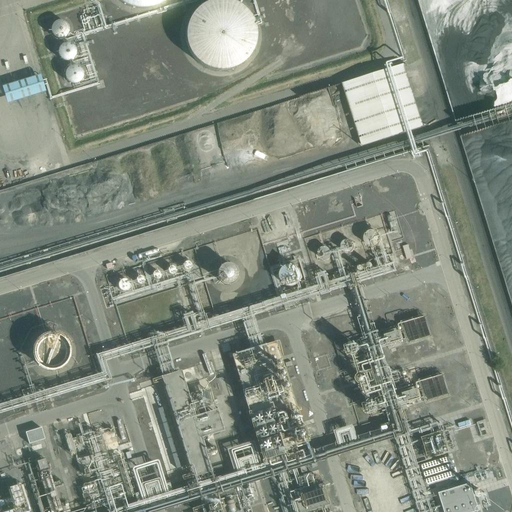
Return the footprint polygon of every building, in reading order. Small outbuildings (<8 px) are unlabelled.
[(113,0),(118,4),(123,8),(128,10),(134,12),(140,13),(146,13),(152,12),(157,10),(162,7),(167,3),(169,0),(113,0)] [(258,45),(258,40),(257,34),(256,28),(253,22),(250,17),(246,13),(241,9),(236,7),(230,5),(224,4),(218,4),(212,5),(207,7),(202,10),(197,13),(193,18),(190,23),(187,28),(186,34),(185,40),(186,46),(187,52),(190,57),(193,62),(197,67),(202,70),(207,73),(213,75),(219,76),(225,76),(231,75),(237,73),(242,70),(247,66),(251,62),(254,57),(256,51),(258,45)] [(68,35),(68,33),(68,30),(67,28),(66,26),(64,24),(61,23),(59,23),(56,24),(54,25),(52,27),(51,29),(51,31),(51,34),(52,36),(53,38),(55,40),(58,41),(60,41),(63,41),(65,39),(67,38),(68,35)] [(76,60),(76,57),(75,54),(74,51),(71,50),(68,49),(65,49),(62,51),(60,53),(59,56),(60,59),(61,62),(63,64),(66,66),(69,66),(72,65),(74,63),(76,60)] [(425,129),(406,66),(346,85),(365,148),(425,129)] [(82,81),(83,78),(82,75),(81,73),(79,71),(76,70),(73,70),(71,71),(68,72),(67,75),(66,77),(66,80),(67,83),(69,85),(71,86),(74,87),(77,86),(79,85),(81,83),(82,81)] [(42,80),(3,92),(8,109),(47,97),(42,80)] [(397,225),(397,222),(396,220),(394,219),(391,218),(388,219),(386,220),(384,222),(384,225),(384,227),(386,229),(387,231),(390,231),(392,231),(395,230),(396,228),(397,225)] [(374,233),(374,232),(374,230),(372,227),(370,226),(367,226),(365,226),(363,228),(361,230),(361,233),(362,235),(363,237),(365,239),(368,239),(370,239),(372,237),(374,235),(374,233)] [(349,242),(349,241),(348,239),(347,237),(345,235),(343,235),(340,235),(338,236),(336,239),(335,241),(336,244),(337,246),(339,248),(341,248),(344,248),(346,247),(348,244),(349,242)] [(327,248),(327,247),(326,245),(325,243),(323,241),(320,241),(317,241),(315,243),(314,245),(313,248),(314,250),(315,252),(317,254),(320,254),(322,254),(325,252),(326,250),(327,248)] [(298,270),(298,269),(298,267),(297,265),(296,262),(295,261),(293,260),(291,259),(289,258),(287,258),(283,259),(280,260),(279,261),(276,265),(276,267),(276,269),(276,272),(276,274),(278,276),(279,277),(281,279),(283,280),(286,281),(289,280),(291,280),(295,277),(297,274),(298,272),(298,270)] [(217,284),(237,284),(237,264),(217,265),(217,284)] [(426,311),(397,321),(407,348),(435,338),(426,311)] [(70,346),(70,341),(68,338),(66,334),(64,331),(61,329),(56,327),(52,326),(49,326),(45,327),(42,328),(39,329),(36,332),(34,335),(32,339),(31,342),(31,346),(31,350),(32,353),(34,357),(37,360),(41,363),(44,364),(48,365),(51,365),(55,365),(58,363),(62,361),(64,359),(67,357),(68,353),(69,350),(70,346)] [(362,347),(354,337),(345,343),(354,354),(362,347)] [(234,353),(247,398),(276,390),(264,345),(234,353)] [(446,366),(414,376),(420,396),(452,386),(446,366)] [(215,462),(188,371),(162,379),(189,470),(215,462)] [(381,405),(376,394),(364,400),(369,410),(381,405)] [(251,410),(264,456),(282,451),(270,405),(251,410)] [(150,413),(154,427),(163,424),(164,426),(170,424),(166,408),(160,409),(161,410),(150,413)] [(453,417),(417,428),(425,454),(461,444),(453,417)] [(28,445),(44,440),(41,429),(25,433),(28,445)] [(8,438),(0,440),(0,452),(11,449),(8,438)] [(476,448),(457,454),(463,476),(483,470),(476,448)] [(49,449),(33,453),(36,466),(52,462),(49,449)] [(27,501),(18,467),(0,472),(0,478),(8,506),(27,501)] [(323,477),(299,484),(305,501),(328,494),(323,477)] [(471,484),(439,493),(444,511),(478,511),(479,511),(471,484)] [(238,511),(234,498),(219,503),(221,511),(238,511)]
